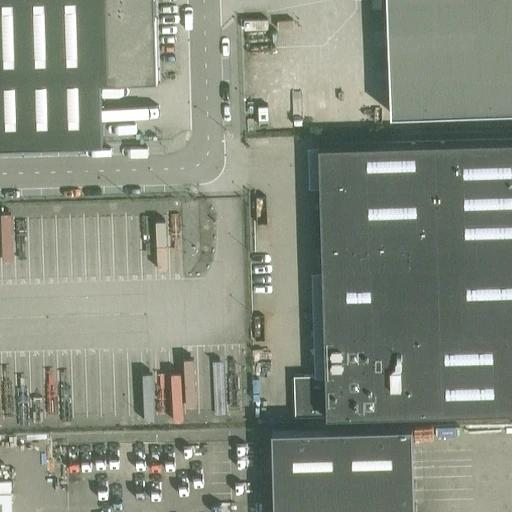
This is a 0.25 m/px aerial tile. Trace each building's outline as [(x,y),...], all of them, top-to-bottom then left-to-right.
[(158,79),(155,0),(0,0),(0,146),(104,143),(102,81),(158,79)] [(511,0),(388,0),(392,115),(511,110),(511,0)] [(511,139),(320,146),(328,416),(511,410),(511,139)] [(416,511),(413,426),(274,430),(276,511),(416,511)] [(0,511),(12,511),(12,479),(0,479),(0,511)]
